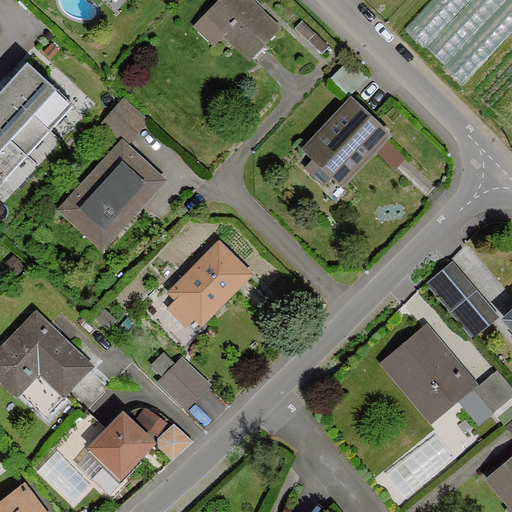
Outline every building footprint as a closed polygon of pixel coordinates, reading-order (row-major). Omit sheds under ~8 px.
[(251,0),(219,0),(193,27),(214,48),(224,37),(250,63),(282,30),(251,0)] [(26,62),(0,91),(0,176),(3,179),(74,104),(26,62)] [(124,140),(129,145),(151,121),(127,99),(104,125),(123,142),(124,140)] [(352,99),(302,152),(344,191),(394,138),(352,99)] [(129,145),(124,140),(123,142),(59,211),(103,252),(169,182),(129,145)] [(256,275),(221,241),(169,293),(204,328),(256,275)] [(448,260),(424,282),(473,336),(497,314),(448,260)] [(511,300),(497,314),(511,331),(511,300)] [(95,368),(37,312),(0,350),(0,383),(18,401),(41,377),(65,400),(95,368)] [(475,384),(424,323),(378,360),(429,422),(475,384)] [(184,358),(159,383),(187,411),(211,387),(184,358)] [(511,402),(511,388),(496,369),(473,388),(497,416),(511,402)] [(124,414),(88,452),(122,484),(158,447),(124,414)] [(175,425),(159,439),(160,449),(175,462),(195,443),(175,425)] [(511,511),(511,451),(482,476),(506,506),(503,509),(505,511),(511,511)] [(45,511),(25,486),(0,504),(0,511),(45,511)]
